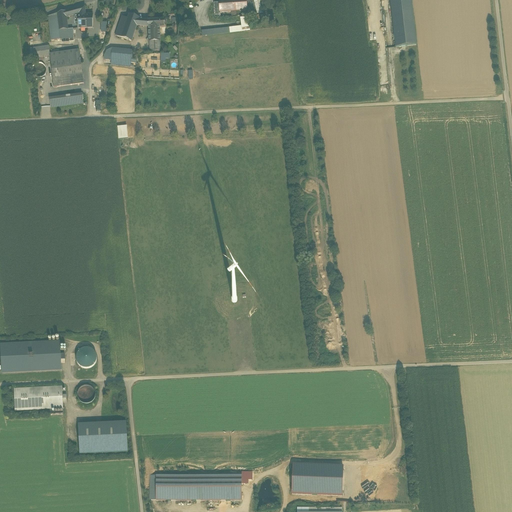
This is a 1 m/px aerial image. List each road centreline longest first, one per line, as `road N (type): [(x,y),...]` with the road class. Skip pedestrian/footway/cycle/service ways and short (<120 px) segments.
road 1 (track): [(0,120),(508,97)]
road 2 (track): [(511,360),(126,378)]
road 3 (track): [(126,378),(142,511)]
road 4 (track): [(496,0),(511,131)]
road 5 (track): [(0,384),(126,378)]
